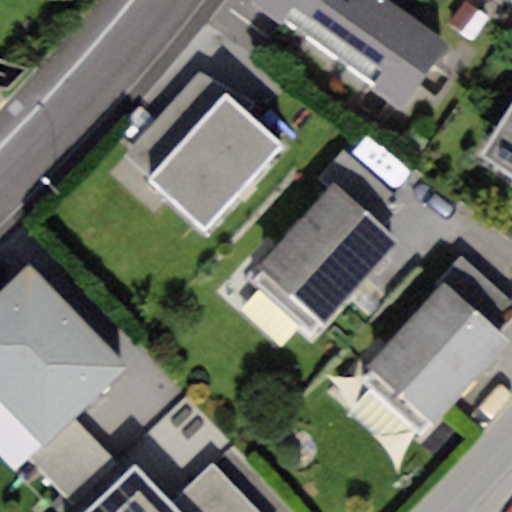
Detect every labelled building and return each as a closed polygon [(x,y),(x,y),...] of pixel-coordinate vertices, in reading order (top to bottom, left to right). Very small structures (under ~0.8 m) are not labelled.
[(441,43),(383,0),(252,0),(252,1),(394,106),(441,43)] [(464,1),(447,24),(472,41),(489,18),(464,1)] [(144,180),(224,93),(197,70),(120,157),(144,180)] [(224,93),(144,180),(201,232),(280,145),(224,93)] [(511,105),(479,159),(511,179),(511,105)] [(333,186),(380,229),(402,203),(341,148),(319,173),(333,186)] [(333,186),(256,268),(324,331),(401,248),(380,229),(333,186)] [(511,303),(462,259),(441,283),(494,329),(511,308),(511,303)] [(28,265),(0,293),(0,392),(78,317),(28,265)] [(441,283),(368,366),(435,426),(510,344),(494,329),(441,283)] [(126,366),(78,317),(0,392),(0,402),(44,447),(74,416),(126,366)] [(115,456),(74,416),(44,447),(29,462),(69,502),(115,456)] [(258,511),(212,464),(170,506),(176,511),(258,511)] [(176,511),(170,506),(131,466),(83,511),(176,511)]
